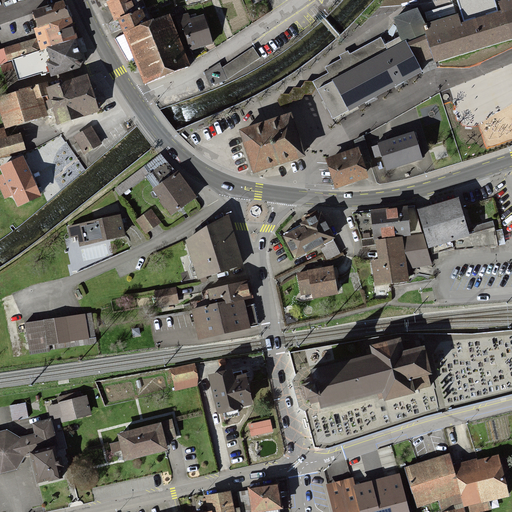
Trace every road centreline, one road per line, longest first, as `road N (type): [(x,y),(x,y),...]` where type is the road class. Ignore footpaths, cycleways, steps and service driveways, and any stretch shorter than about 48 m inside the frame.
road 1 (primary): [(511,160),(394,196),(283,195)]
road 2 (residential): [(87,511),(302,464)]
road 3 (residential): [(302,464),(511,403)]
road 4 (residential): [(255,252),(302,464)]
road 5 (residential): [(134,98),(213,68),(312,0)]
